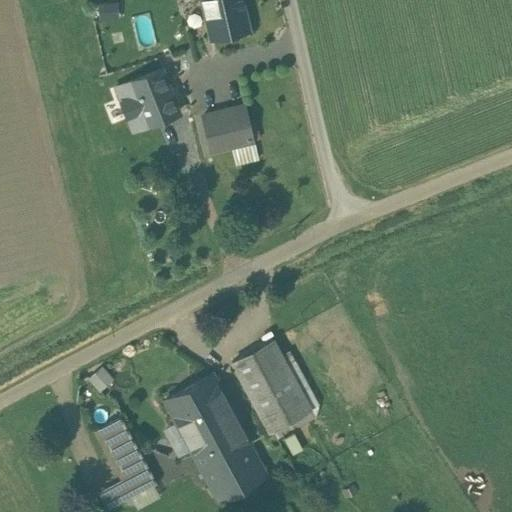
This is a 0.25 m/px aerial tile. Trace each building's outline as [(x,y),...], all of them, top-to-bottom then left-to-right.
[(241,0),(201,0),(210,36),(247,28),(241,0)] [(160,69),(116,87),(132,128),(177,111),(160,69)] [(243,104),(202,114),(210,149),(251,140),(243,104)] [(326,349),(350,388),(382,368),(358,329),(326,349)] [(309,407),(271,337),(231,361),(268,430),(282,422),(309,407)] [(101,389),(115,376),(103,363),(89,375),(101,389)] [(210,372),(165,398),(201,466),(247,441),(210,372)] [(148,463),(120,413),(116,415),(94,428),(122,478),(148,463)] [(247,441),(201,466),(203,469),(219,499),(228,494),(265,474),(247,441)] [(303,474),(278,486),(284,497),(308,485),(303,474)]
